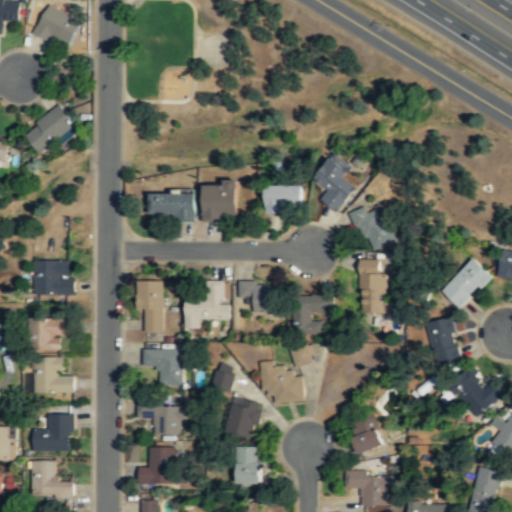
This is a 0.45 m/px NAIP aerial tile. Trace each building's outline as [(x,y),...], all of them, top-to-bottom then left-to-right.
[(20,0),(0,0),(0,32),(1,33),(3,19),(18,20),(20,0)] [(31,32),(46,40),(49,35),(68,44),(80,20),(47,3),(31,32)] [(38,154),(72,124),(59,104),(22,133),(38,154)] [(352,167),(335,153),(315,178),(329,189),(321,198),(336,211),(356,186),(344,176),(352,167)] [(204,221),(225,221),(225,212),(237,212),(237,181),(204,181),(204,221)] [(266,212),(291,212),(291,205),(301,205),(301,184),(266,184),(266,212)] [(176,222),(196,221),(196,191),(149,192),(149,213),(176,213),(176,222)] [(374,249),(398,239),(386,211),(379,214),(376,208),(369,211),(366,204),(350,212),(360,236),(367,233),(374,249)] [(511,249),(504,248),(498,276),(511,278),(511,249)] [(386,312),(387,273),(381,273),(381,258),(361,258),(360,287),(363,288),(362,312),(386,312)] [(460,308),(492,276),(474,258),(442,290),(460,308)] [(34,293),(72,293),(72,259),(34,259),(34,293)] [(137,281),(137,311),(146,311),(145,333),(163,333),(163,281),(137,281)] [(187,299),(187,328),(201,329),(201,320),(229,320),(229,304),(226,304),(226,282),(207,281),(206,299),(187,299)] [(280,283),(239,283),(239,300),(250,300),(250,312),(280,312),(280,283)] [(294,294),(294,332),(322,332),(322,321),(313,321),(313,311),(332,312),(332,294),(294,294)] [(68,317),(33,317),(33,349),(61,349),(61,336),(68,336),(68,317)] [(427,323),(440,367),(461,361),(449,317),(427,323)] [(315,361),(297,367),(291,348),(308,342),(315,361)] [(182,349),(144,349),(144,367),(160,366),(160,387),(182,387),(182,349)] [(63,376),(63,356),(34,356),(34,391),(69,391),(69,376),(63,376)] [(261,361),(264,390),(269,389),(270,395),(276,394),(277,403),(306,399),(304,375),(295,375),(295,368),(287,369),(286,364),(276,365),(276,359),(261,361)] [(237,374),(233,373),(234,365),(223,361),(220,369),(217,369),(213,385),(232,390),(237,374)] [(504,395),(493,381),(485,388),(470,369),(451,384),(477,416),(504,395)] [(227,432),(253,437),(256,424),(260,424),(264,409),(260,408),(261,403),(245,398),(243,405),(234,403),(227,432)] [(183,406),(137,405),(137,419),(155,419),(154,436),(182,436),(183,406)] [(33,429),(33,452),(72,452),(72,415),(48,414),(48,429),(33,429)] [(348,424),(361,454),(385,444),(372,414),(348,424)] [(511,457),(511,415),(492,441),(511,457)] [(0,462),(16,462),(15,428),(0,428),(0,462)] [(238,446),(239,483),(261,483),(261,463),(259,463),(259,446),(238,446)] [(173,485),(173,448),(149,448),(149,467),(139,467),(139,485),(173,485)] [(31,497),(73,498),(74,481),(56,480),(56,461),(31,461),(31,497)] [(470,509),(483,511),(493,511),(502,471),(480,466),(470,509)] [(346,473),(346,489),(362,489),(362,506),(392,506),(392,473),(346,473)] [(0,495),(3,495),(3,491),(15,491),(15,476),(0,475),(0,495)] [(157,511),(157,501),(138,502),(138,511),(157,511)] [(452,511),(452,502),(409,501),(408,511),(452,511)]
